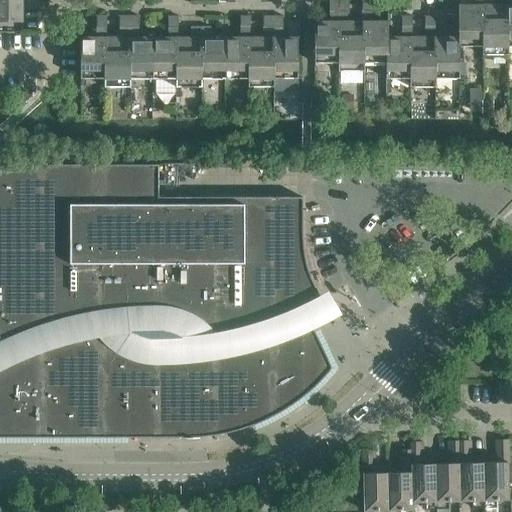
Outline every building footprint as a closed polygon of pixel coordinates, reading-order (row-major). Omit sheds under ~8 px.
[(38,0),(0,0),(0,21),(22,22),(22,8),(38,8),(38,0)] [(364,62),(386,62),(387,63),(387,37),(388,37),(388,21),(372,21),(372,0),(362,0),(362,21),(349,21),(348,0),(329,0),(329,21),(314,21),(314,63),(338,63),(338,71),(364,71),(364,62)] [(458,5),(459,37),(459,46),(460,46),(482,46),(482,55),(508,55),(508,46),(511,46),(511,0),(506,0),(506,5),(493,5),(492,0),(473,0),(473,5),(458,5)] [(455,9),(446,9),(446,19),(455,19),(455,9)] [(153,79),(153,37),(139,37),(139,15),(120,15),(120,37),(107,37),(107,15),(97,15),(97,37),(81,37),(81,79),(104,79),(104,87),(130,87),(130,79),(153,79)] [(168,37),(153,37),(153,79),(176,79),(176,87),(202,87),(202,79),(225,79),(225,37),(211,37),(211,26),(191,26),(191,37),(178,37),(178,15),(168,15),(168,37)] [(241,37),(225,37),(225,79),(248,79),(248,87),(274,87),(274,79),(298,79),(298,37),(283,37),(283,15),(263,15),(263,37),(250,37),(250,15),(240,15),(241,37)] [(387,63),(386,62),(386,78),(410,78),(410,87),(436,87),(436,78),(460,78),(460,46),(459,46),(459,37),(435,37),(435,15),(425,15),(425,37),(412,37),(412,15),(402,15),(402,37),(388,37),(387,37),(387,63)] [(339,94),(339,103),(350,103),(350,94),(339,94)] [(0,437),(183,437),(201,437),(219,434),(237,430),(254,424),(276,414),(297,401),(315,386),(332,368),(313,327),(313,326),(311,327),(306,316),(302,307),(320,298),(321,298),(311,276),(307,266),(305,255),(303,245),(303,234),(303,197),(159,197),(159,189),(159,165),(0,164),(0,339),(2,343),(3,342),(4,344),(0,348),(0,349),(0,354),(2,358),(6,360),(12,360),(13,362),(3,367),(0,368),(0,437)] [(498,462),(484,462),(485,508),(496,508),(496,499),(509,499),(508,457),(508,439),(495,440),(496,452),(498,451),(498,462)] [(471,440),(459,441),(460,500),(472,500),(473,508),(485,508),(484,462),(469,463),(469,452),(471,452),(471,440)] [(411,442),(411,450),(412,501),(413,501),(425,501),(425,509),(437,509),(436,463),(421,464),(421,453),(423,453),(423,441),(411,442)] [(450,463),(436,463),(437,509),(449,509),(448,501),(460,500),(459,441),(447,441),(447,453),(450,453),(450,463)] [(388,511),(388,472),(373,473),(373,462),(376,462),(375,450),(363,451),(364,510),(377,510),(376,511),(388,511)] [(403,472),(388,472),(388,511),(400,511),(401,510),(413,509),(413,501),(412,501),(411,450),(399,450),(400,462),(402,462),(403,472)]
